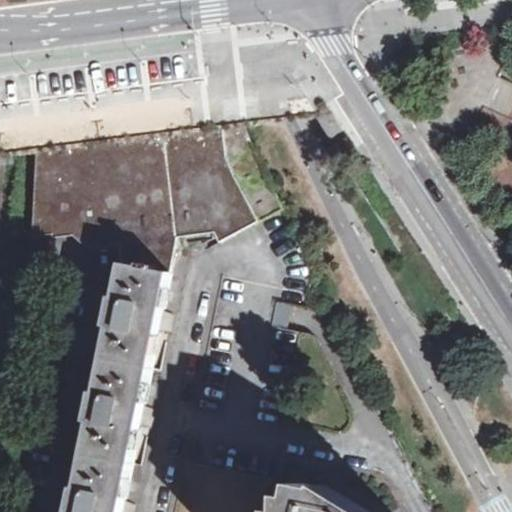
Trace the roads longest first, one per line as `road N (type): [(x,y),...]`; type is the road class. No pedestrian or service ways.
road 1 (unclassified): [(320,0),(344,64),(511,332)]
road 2 (primary): [(0,28),(255,0)]
